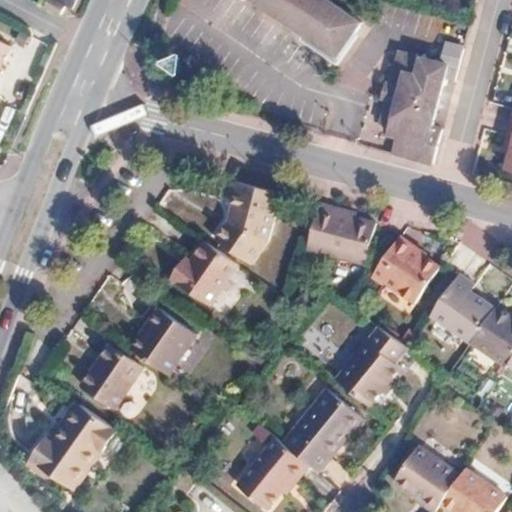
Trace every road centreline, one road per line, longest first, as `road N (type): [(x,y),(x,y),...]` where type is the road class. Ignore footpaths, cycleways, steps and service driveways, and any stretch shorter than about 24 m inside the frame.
road 1 (residential): [(444,193),(189,128)]
road 2 (tertiary): [(0,342),(92,104)]
road 3 (residential): [(189,128),(54,337)]
road 4 (residential): [(497,0),(444,193)]
road 5 (tertiary): [(63,90),(0,257)]
